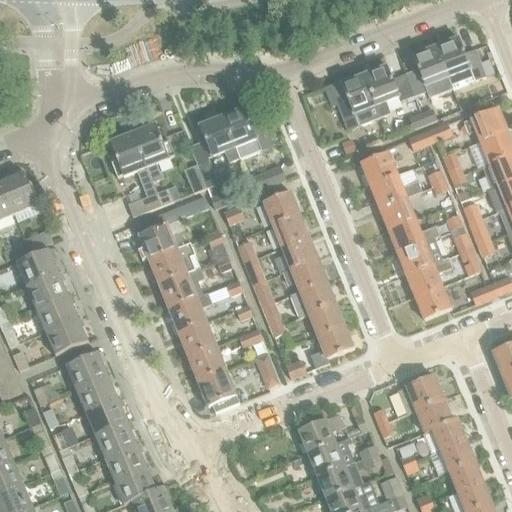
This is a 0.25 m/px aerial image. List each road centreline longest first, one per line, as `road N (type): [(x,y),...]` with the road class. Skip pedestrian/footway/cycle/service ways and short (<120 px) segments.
road 1 (residential): [(181,448),(53,177),(47,145)]
road 2 (residential): [(279,80),(391,363)]
road 3 (residential): [(181,448),(391,363)]
road 4 (residential): [(62,102),(92,102),(185,73),(279,80)]
road 5 (residential): [(279,80),(475,0)]
road 6 (residential): [(464,333),(511,444)]
